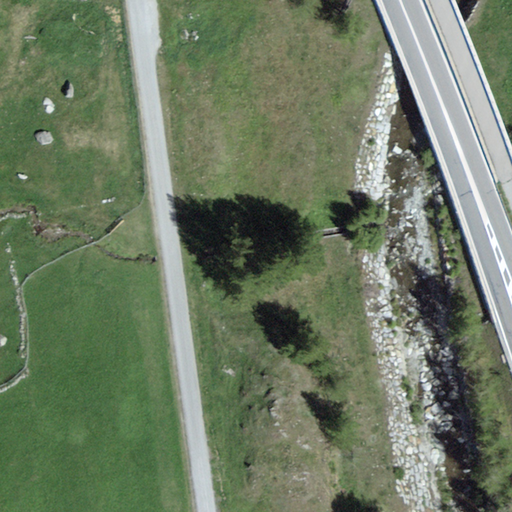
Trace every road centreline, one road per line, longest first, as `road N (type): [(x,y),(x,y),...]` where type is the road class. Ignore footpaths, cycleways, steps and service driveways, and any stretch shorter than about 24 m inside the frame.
road 1 (unclassified): [(140,0),(207,511)]
road 2 (primary): [(399,0),(511,292)]
road 3 (unclassified): [(511,185),(436,0)]
